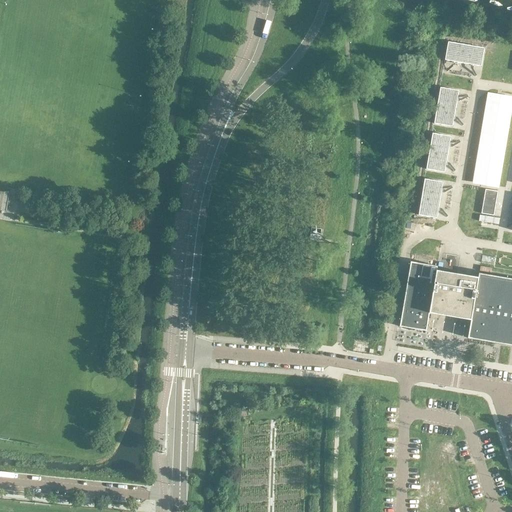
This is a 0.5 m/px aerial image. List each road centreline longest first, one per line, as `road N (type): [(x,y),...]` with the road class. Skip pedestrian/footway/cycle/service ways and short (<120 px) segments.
road 1 (unclassified): [(185,348),(336,360),(504,391),(511,451)]
road 2 (tertiary): [(185,348),(194,244),(223,130)]
road 3 (unclassified): [(0,482),(178,498)]
road 4 (tertiary): [(223,130),(314,32),(324,0)]
road 5 (tertiary): [(178,498),(185,348)]
road 6 (tertiary): [(272,0),(223,130)]
